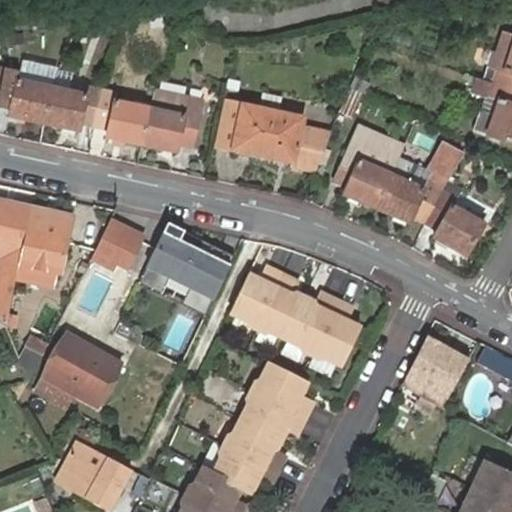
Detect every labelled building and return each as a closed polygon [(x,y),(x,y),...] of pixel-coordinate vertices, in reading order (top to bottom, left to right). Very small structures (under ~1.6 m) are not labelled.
[(498,72),(494,84),(511,90),(511,37),(505,36),(498,58),(509,62),(505,74),(498,72)] [(45,125),(54,91),(20,84),(21,76),(5,73),(0,98),(0,107),(14,111),(13,118),(45,125)] [(370,83),(356,76),(352,88),(365,94),(370,83)] [(494,84),(475,78),(471,90),(499,102),(495,113),(482,107),(473,127),(511,143),(511,91),(493,86),(494,84)] [(96,129),(104,94),(89,91),(88,98),(54,91),(45,125),(80,131),(81,126),(96,129)] [(119,97),(104,94),(96,129),(111,132),(110,138),(144,146),(151,113),(117,105),(119,97)] [(205,105),(157,94),(151,113),(144,146),(178,155),(181,147),(195,150),(205,105)] [(237,150),(245,109),(228,106),(219,146),(237,150)] [(316,173),(333,133),(302,126),(303,121),(245,108),(245,109),(237,150),(293,163),(292,168),(316,173)] [(345,195),(379,209),(391,178),(359,163),(363,152),(352,148),(336,183),(347,189),(345,195)] [(359,163),(391,178),(396,166),(363,152),(359,163)] [(426,224),(443,188),(429,180),(423,192),(391,178),(379,209),(410,223),(414,218),(426,224)] [(459,197),(443,188),(426,224),(440,232),(437,238),(465,254),(482,225),(453,208),(459,197)] [(22,258),(33,207),(0,199),(0,253),(5,254),(0,276),(0,310),(9,314),(10,310),(21,262),(22,258)] [(75,217),(33,207),(22,258),(21,262),(63,271),(64,266),(75,217)] [(146,235),(110,218),(89,261),(113,273),(117,265),(129,270),(146,235)] [(239,256),(172,223),(142,283),(165,294),(172,280),(193,291),(187,304),(210,315),(239,256)] [(252,274),(233,311),(260,323),(283,273),(269,266),(262,279),(252,274)] [(283,273),(260,323),(287,337),(304,299),(291,293),(298,280),(283,273)] [(320,307),(304,299),(287,337),(315,350),(340,299),(327,293),(320,307)] [(353,306),(340,299),(315,350),(343,363),(361,326),(347,319),(353,306)] [(10,310),(9,314),(8,320),(21,324),(24,312),(10,310)] [(42,349),(48,337),(34,329),(28,340),(42,349)] [(42,373),(71,389),(100,405),(123,363),(66,331),(42,373)] [(449,349),(429,337),(427,340),(405,382),(446,405),(468,366),(446,354),(449,349)] [(471,361),(449,349),(446,354),(468,366),(469,365),(471,361)] [(511,361),(489,351),(483,364),(511,377),(511,361)] [(260,392),(309,417),(316,402),(303,396),(309,383),(302,379),(274,365),(273,364),(260,392)] [(61,406),(71,389),(42,373),(33,389),(61,406)] [(302,431),(309,417),(260,392),(247,418),(284,436),(290,424),(302,431)] [(277,450),(284,436),(247,418),(234,445),(283,470),(290,457),(277,450)] [(79,473),(72,485),(72,486),(115,506),(134,466),(78,438),(63,465),(79,473)] [(276,484),(283,470),(234,445),(220,473),(245,486),(257,492),(264,478),(276,484)] [(511,511),(511,469),(487,459),(462,511),(511,511)] [(57,477),(72,485),(79,473),(63,465),(57,477)] [(245,486),(220,473),(207,467),(194,493),(231,511),(247,511),(251,504),(239,498),(245,486)] [(135,479),(125,502),(138,508),(148,484),(135,479)] [(231,511),(194,493),(184,511),(231,511)]
